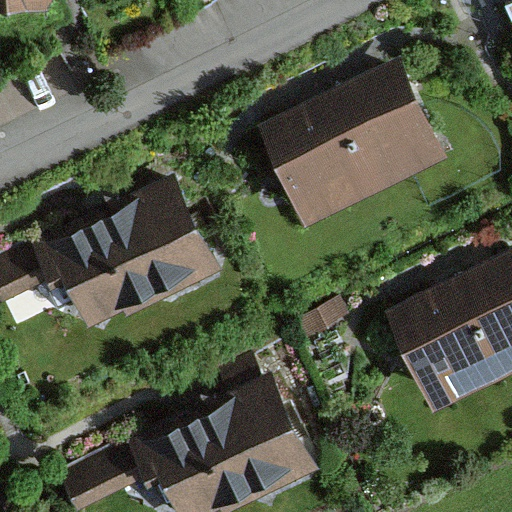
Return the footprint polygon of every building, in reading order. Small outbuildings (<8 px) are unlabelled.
[(406,47),(262,115),(307,211),(452,142),(406,47)] [(219,259),(175,166),(0,248),(0,295),(0,296),(66,265),(91,319),(219,259)] [(511,246),(389,306),(435,402),(511,364),(511,246)] [(204,511),(318,458),(274,365),(63,465),(81,503),(164,464),(187,511),(204,511)] [(0,511),(11,511),(4,497),(0,498),(0,511)]
